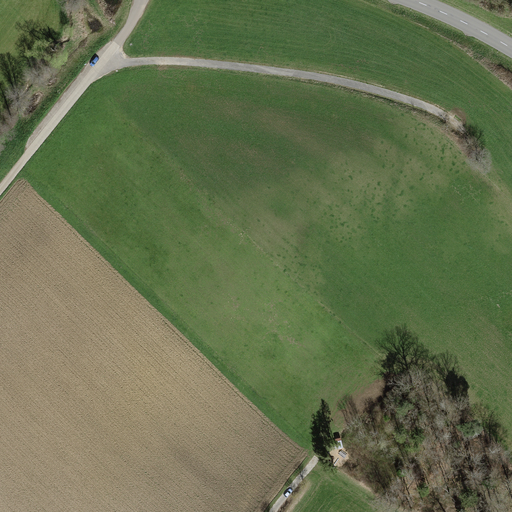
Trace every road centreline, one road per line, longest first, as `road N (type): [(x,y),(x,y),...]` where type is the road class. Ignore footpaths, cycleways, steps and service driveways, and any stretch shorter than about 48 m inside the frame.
road 1 (track): [(429,108),(273,69),(176,60),(99,64)]
road 2 (track): [(141,0),(0,189)]
